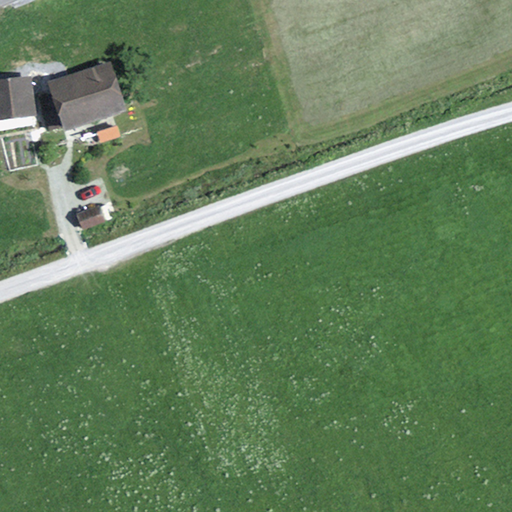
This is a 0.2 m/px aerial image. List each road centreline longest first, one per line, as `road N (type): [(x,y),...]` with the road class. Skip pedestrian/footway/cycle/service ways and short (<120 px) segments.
road 1 (track): [(511,111),(0,287)]
road 2 (track): [(135,237),(131,289),(205,511)]
